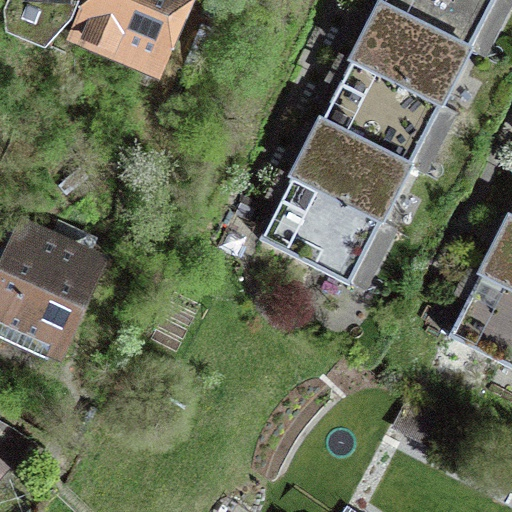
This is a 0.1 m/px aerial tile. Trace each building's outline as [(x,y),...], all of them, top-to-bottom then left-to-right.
[(187,0),(91,0),(73,43),(154,77),(187,0)] [(495,0),(381,0),(379,6),(469,51),(495,0)] [(469,51),(379,6),(352,59),(442,104),(469,51)] [(442,104),(352,59),(319,122),(409,168),(442,104)] [(409,168),(319,122),(292,176),(382,221),(409,168)] [(382,221),(292,176),(259,240),(349,285),(382,221)] [(511,287),(511,221),(508,219),(481,272),(511,287)] [(98,266),(22,231),(0,279),(0,338),(46,360),(52,347),(59,350),(98,266)] [(511,369),(511,287),(481,272),(448,336),(511,369)]
